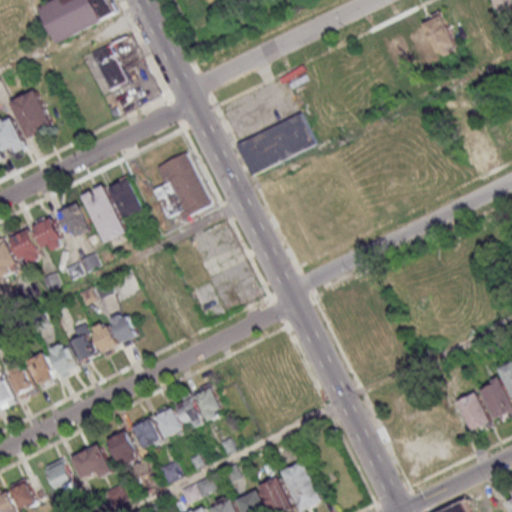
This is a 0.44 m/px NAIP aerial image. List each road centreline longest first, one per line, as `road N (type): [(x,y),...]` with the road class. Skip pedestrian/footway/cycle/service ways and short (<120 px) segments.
road 1 (tertiary): [(402,511),(138,0)]
road 2 (residential): [(289,297),(228,338),(0,452)]
road 3 (residential): [(289,297),(305,281),(511,179)]
road 4 (residential): [(188,98),(0,200)]
road 5 (residential): [(372,0),(201,84),(188,98)]
road 6 (residential): [(511,455),(399,511)]
